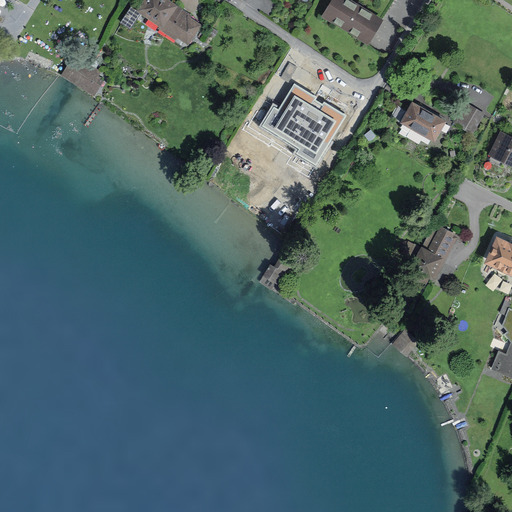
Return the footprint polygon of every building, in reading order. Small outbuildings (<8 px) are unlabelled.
[(163,0),(137,0),(136,3),(133,1),(118,24),(129,30),(137,18),(174,42),(176,40),(186,47),(200,26),(186,16),(187,14),(176,6),(175,8),(163,0)] [(380,23),(342,0),(329,0),(318,19),(365,47),(380,23)] [(79,85),(89,68),(73,58),(62,75),(79,85)] [(98,63),(94,60),(89,68),(79,85),(88,91),(92,85),(98,88),(103,80),(98,77),(100,73),(95,69),(98,63)] [(349,107),(321,88),(311,104),(339,123),(349,107)] [(398,125),(400,126),(398,130),(400,130),(398,133),(406,137),(409,131),(432,144),(439,132),(443,134),(448,125),(410,104),(398,125)] [(484,115),(465,104),(452,125),(472,136),(484,115)] [(283,116),(265,105),(244,139),(290,168),(311,133),(293,122),(287,131),(278,125),(283,116)] [(375,137),(370,130),(363,136),(368,143),(375,137)] [(511,139),(499,133),(488,157),(511,169),(511,139)] [(431,280),(431,278),(435,280),(457,237),(453,234),(454,233),(439,225),(436,232),(431,229),(421,247),(420,246),(419,247),(412,262),(408,268),(417,273),(428,278),(431,280)] [(511,243),(495,235),(483,263),(511,275),(511,243)] [(419,247),(407,241),(400,256),(412,262),(419,247)] [(266,274),(277,280),(291,258),(282,253),(275,266),(271,264),(266,274)] [(414,278),(425,284),(428,278),(417,273),(414,278)] [(506,315),(501,325),(506,332),(504,334),(510,342),(505,353),(498,350),(490,370),(511,378),(511,296),(510,295),(508,301),(505,299),(499,313),(506,315)] [(402,299),(396,296),(393,304),(399,307),(402,299)] [(418,342),(403,330),(394,343),(406,354),(418,342)]
